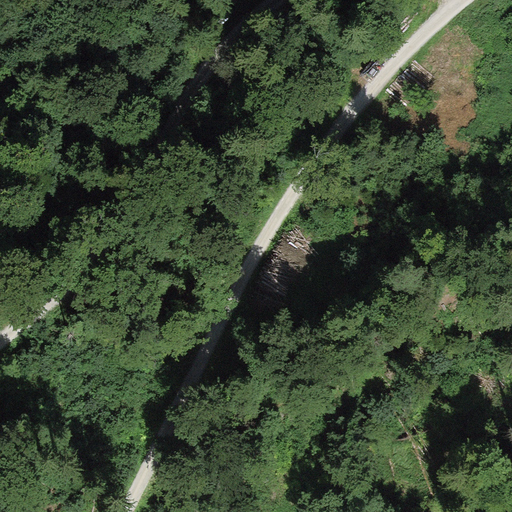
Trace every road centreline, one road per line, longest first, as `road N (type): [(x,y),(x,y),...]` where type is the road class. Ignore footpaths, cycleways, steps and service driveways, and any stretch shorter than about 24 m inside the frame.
road 1 (track): [(131,511),(225,324),(388,63),(448,0)]
road 2 (track): [(0,347),(64,297),(127,225),(201,65),(279,0)]
